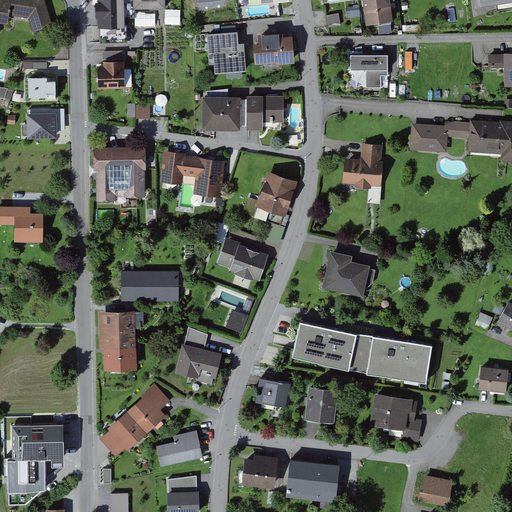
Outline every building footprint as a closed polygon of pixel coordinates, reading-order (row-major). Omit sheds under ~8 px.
[(55,25),(47,0),(0,0),(0,21),(11,23),(13,15),(31,18),(36,32),(55,25)] [(101,0),(102,26),(125,25),(124,0),(101,0)] [(390,0),(364,0),(368,22),(393,19),(390,0)] [(511,0),(484,0),(486,3),(495,2),(495,0),(496,0),(499,0),(501,10),(511,8),(511,0)] [(180,24),(180,9),(165,8),(165,24),(180,24)] [(240,44),(240,32),(211,34),(213,63),(217,63),(218,72),(248,70),(246,44),(240,44)] [(292,34),(261,36),(261,43),(256,44),(257,63),(294,60),(292,34)] [(128,58),(128,50),(105,51),(105,55),(106,59),(128,58)] [(511,53),(508,54),(508,56),(493,56),(494,68),(509,68),(509,83),(511,82),(511,53)] [(361,55),(353,55),(354,70),(368,69),(368,86),(383,86),(383,74),(388,74),(388,54),(361,55)] [(102,87),(128,86),(128,66),(128,65),(101,66),(102,87)] [(51,77),(32,78),(33,96),(42,96),(42,98),(59,98),(58,78),(51,78),(51,77)] [(286,97),(250,97),(250,127),(264,127),(264,120),(285,120),(286,97)] [(241,98),(208,98),(207,126),(241,126),(241,98)] [(133,116),(151,116),(151,105),(132,105),(133,116)] [(60,113),(32,114),(33,137),(61,137),(60,113)] [(504,126),(494,125),(494,122),(474,121),(474,124),(473,137),(473,149),(492,150),(494,147),(506,147),(506,158),(511,158),(511,122),(506,121),(504,126)] [(474,124),(456,123),(454,123),(453,124),(451,126),(450,128),(449,136),(473,137),(474,124)] [(450,128),(419,125),(417,147),(445,149),(445,145),(448,145),(449,136),(450,128)] [(383,147),(369,146),(368,151),(367,162),(351,160),(349,180),(384,184),(386,163),(382,162),(383,147)] [(150,147),(100,148),(100,168),(101,168),(102,199),(119,199),(119,195),(148,195),(148,167),(150,167),(150,147)] [(184,168),(185,157),(185,155),(170,153),(166,178),(182,181),(184,168)] [(202,170),(203,159),(185,157),(184,168),(202,170)] [(225,162),(203,159),(202,170),(199,190),(221,193),(225,162)] [(297,182),(273,173),(258,215),(282,224),(288,206),(291,207),(294,199),(291,198),(297,182)] [(0,221),(19,221),(19,242),(48,242),(48,213),(34,213),(34,206),(0,206),(0,221)] [(270,257),(231,242),(223,262),(262,277),(270,257)] [(350,262),(351,256),(335,253),(329,285),(345,288),(344,291),(363,295),(369,265),(350,262)] [(180,298),(180,271),(125,271),(125,298),(180,298)] [(511,302),(501,320),(511,326),(511,302)] [(249,314),(233,308),(226,326),(243,332),(249,314)] [(105,347),(110,347),(139,346),(139,326),(138,311),(104,312),(105,347)] [(494,317),(483,312),(477,325),(488,330),(494,317)] [(355,333),(299,320),(291,356),(347,368),(355,333)] [(210,333),(190,326),(185,345),(178,370),(199,376),(200,371),(216,375),(222,354),(205,350),(208,341),(210,333)] [(429,345),(372,336),(366,373),(423,382),(429,345)] [(140,368),(139,346),(110,347),(111,369),(140,368)] [(510,370),(485,367),(482,386),(488,387),(508,390),(510,370)] [(292,383),(263,378),(259,402),(286,406),(288,394),(290,395),(292,383)] [(150,395),(132,410),(150,430),(168,414),(162,407),(166,404),(171,400),(157,385),(148,393),(150,395)] [(337,390),(312,387),(308,419),(315,420),(334,422),(337,390)] [(413,400),(380,395),(376,421),(405,425),(404,437),(419,439),(420,431),(422,419),(416,418),(408,417),(409,408),(412,408),(413,400)] [(409,408),(408,417),(416,418),(418,401),(413,400),(412,408),(409,408)] [(118,453),(129,443),(131,446),(150,430),(132,410),(114,426),(116,428),(105,437),(110,444),(118,453)] [(70,457),(69,421),(14,422),(14,458),(29,457),(49,457),(70,457)] [(197,431),(178,435),(179,441),(161,445),(165,464),(202,455),(201,447),(197,431)] [(272,457),(260,455),(259,460),(250,459),(249,471),(242,470),(240,487),(254,489),(255,482),(274,484),(278,458),(272,457)] [(14,458),(11,458),(12,487),(29,487),(50,487),(49,463),(49,457),(29,457),(14,458)] [(341,465),(294,460),(291,492),(301,494),(302,490),(337,494),(341,465)] [(171,479),(171,490),(201,489),(201,482),(201,474),(171,479)] [(457,484),(429,479),(425,500),(452,505),(457,484)] [(50,487),(29,487),(12,487),(12,503),(29,503),(50,487)] [(171,490),(171,511),(201,511),(201,489),(171,490)] [(113,502),(113,511),(131,511),(131,493),(113,493),(113,502)]
